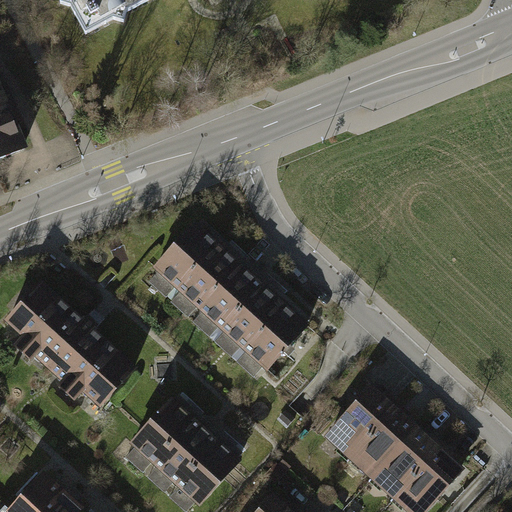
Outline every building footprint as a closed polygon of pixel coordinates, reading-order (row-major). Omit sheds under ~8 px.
[(150,0),(59,0),(80,41),(152,4),(150,0)] [(0,169),(21,160),(0,112),(0,169)] [(149,279),(164,291),(206,242),(191,229),(149,279)] [(164,291),(179,304),(221,254),(206,242),(164,291)] [(179,304),(194,317),(236,267),(221,254),(179,304)] [(194,317),(209,329),(251,280),(236,267),(194,317)] [(209,329),(224,342),(266,292),(251,280),(209,329)] [(33,286),(0,324),(0,328),(99,413),(134,372),(33,286)] [(224,342),(239,355),(281,305),(266,292),(224,342)] [(239,355),(254,368),(296,318),(281,305),(239,355)] [(254,368),(269,380),(311,331),(296,318),(254,368)] [(319,444),(343,464),(387,413),(363,393),(319,444)] [(166,408),(125,456),(190,511),(196,511),(235,467),(166,408)] [(343,464),(368,484),(411,434),(387,413),(343,464)] [(368,484),(392,505),(435,454),(411,434),(368,484)] [(392,505),(400,511),(427,511),(459,475),(435,454),(392,505)] [(86,511),(44,474),(9,511),(86,511)] [(256,511),(286,511),(269,497),(256,511)]
